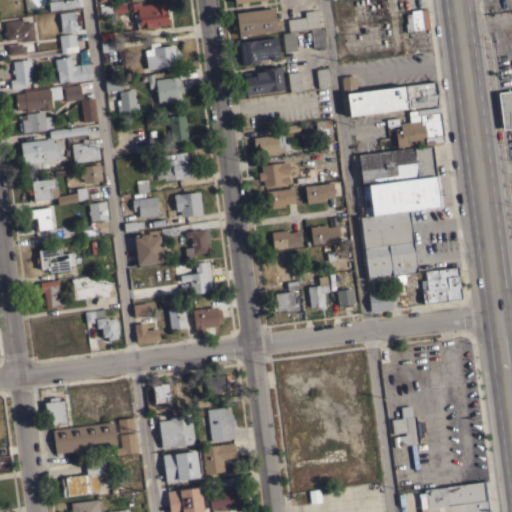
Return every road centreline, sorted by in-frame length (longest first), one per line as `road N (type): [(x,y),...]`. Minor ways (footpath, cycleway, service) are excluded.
road 1 (residential): [(274,511),(205,0)]
road 2 (residential): [(0,378),(500,312)]
road 3 (primary): [(511,407),(457,0)]
road 4 (residential): [(37,511),(0,226)]
